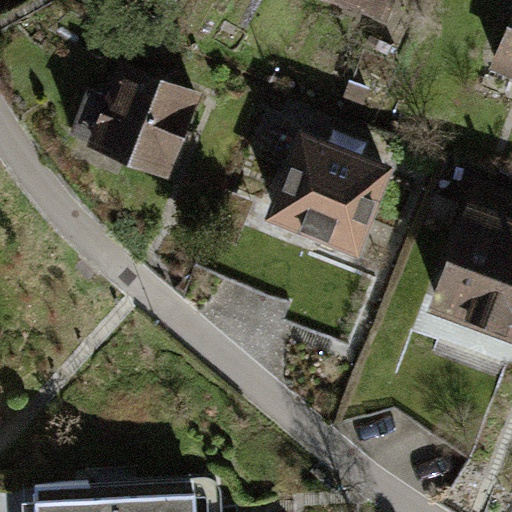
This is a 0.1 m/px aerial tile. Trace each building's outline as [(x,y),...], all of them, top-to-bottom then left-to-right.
[(311,0),(390,35),(406,0),(311,0)] [(511,52),(503,76),(511,79),(511,52)] [(225,97),(138,71),(112,157),(199,183),(225,97)] [(320,132),(282,221),(385,265),(423,177),(320,132)] [(511,220),(483,210),(446,312),(511,336),(511,220)] [(53,502),(53,511),(217,511),(216,491),(53,502)]
